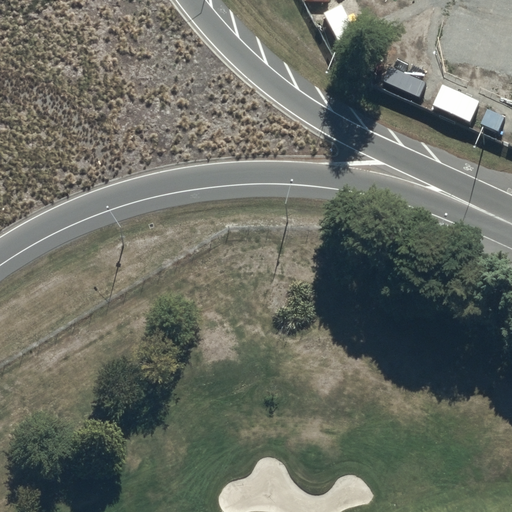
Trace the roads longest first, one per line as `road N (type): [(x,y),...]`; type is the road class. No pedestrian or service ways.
road 1 (trunk): [(511,228),(372,185),(230,174),(97,202),(0,253)]
road 2 (trunk): [(186,0),(223,45),(300,110),(511,223)]
